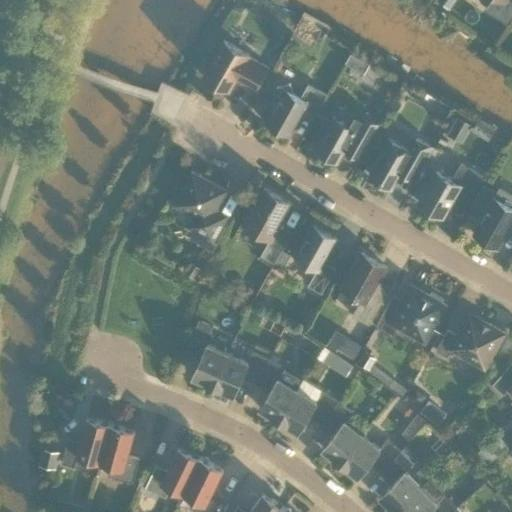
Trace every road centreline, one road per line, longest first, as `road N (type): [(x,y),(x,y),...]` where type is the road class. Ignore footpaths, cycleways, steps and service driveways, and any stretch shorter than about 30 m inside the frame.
road 1 (residential): [(511,298),(187,116)]
road 2 (residential): [(348,511),(234,430),(112,380),(115,360)]
